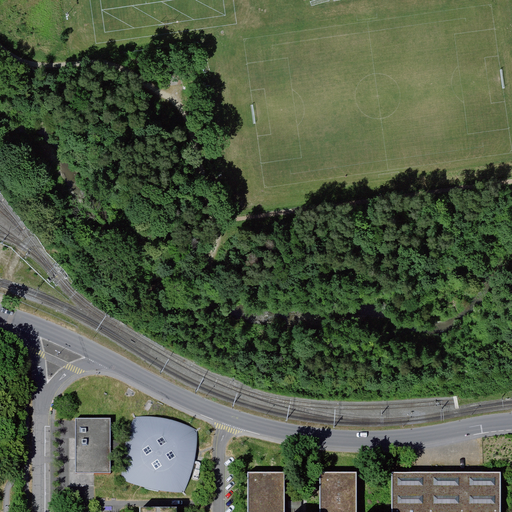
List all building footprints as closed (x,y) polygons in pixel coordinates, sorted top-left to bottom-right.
[(138,418),(134,421),(128,434),(125,445),(124,448),(123,452),(121,476),(123,480),(141,488),(159,492),(181,493),(185,490),(192,473),(195,461),(196,451),(197,434),(195,430),(175,423),(159,419),(138,418)] [(112,421),(76,421),(76,475),(83,475),(95,475),(111,475),(112,449),(123,452),(124,448),(125,445),(112,441),(112,421)] [(511,447),(486,448),(486,462),(511,462),(511,447)] [(248,511),(285,511),(285,476),(249,476),(248,511)] [(321,511),(357,511),(357,476),(321,476),(321,511)] [(393,476),(393,511),(501,511),(501,477),(393,476)]
